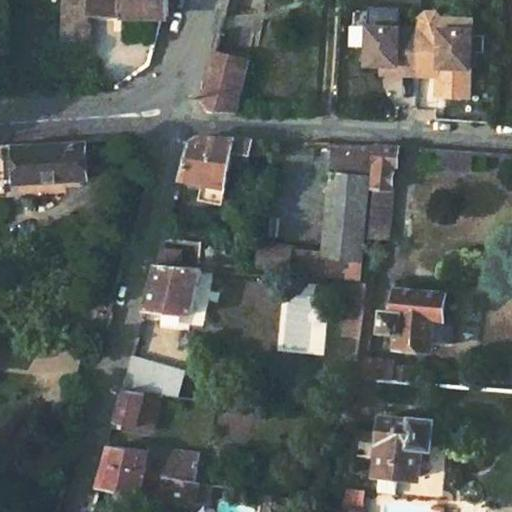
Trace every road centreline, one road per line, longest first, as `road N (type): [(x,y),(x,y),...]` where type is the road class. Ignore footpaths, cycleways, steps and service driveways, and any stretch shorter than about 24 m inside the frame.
road 1 (unclassified): [(86,511),(183,122)]
road 2 (residential): [(511,140),(183,122)]
road 3 (residential): [(187,106),(0,122)]
